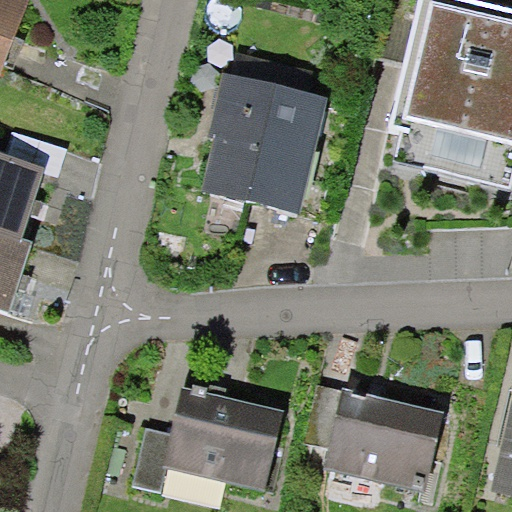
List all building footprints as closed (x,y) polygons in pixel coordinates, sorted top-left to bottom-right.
[(0,0),(0,83),(11,87),(39,5),(24,0),(0,0)] [(511,13),(448,0),(433,0),(399,155),(511,180),(511,13)] [(340,112),(235,90),(212,203),(316,225),(340,112)] [(0,240),(29,248),(48,179),(0,166),(0,240)] [(0,315),(22,321),(40,251),(29,248),(0,240),(0,315)] [(457,418),(360,394),(340,476),(437,499),(457,418)] [(294,424),(197,400),(184,454),(177,482),(274,505),(294,424)] [(511,441),(498,497),(511,500),(511,441)] [(177,482),(184,454),(149,445),(136,499),(171,507),(177,482)]
